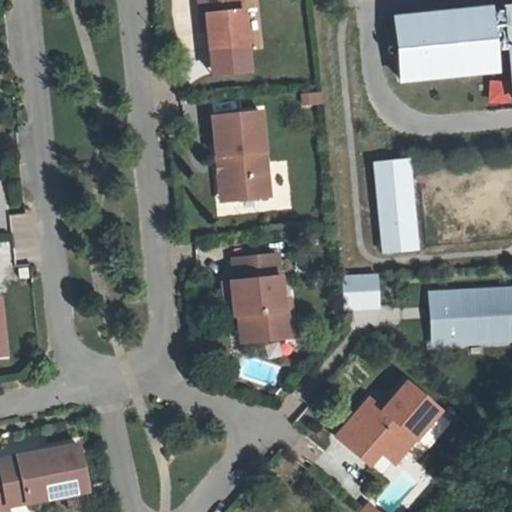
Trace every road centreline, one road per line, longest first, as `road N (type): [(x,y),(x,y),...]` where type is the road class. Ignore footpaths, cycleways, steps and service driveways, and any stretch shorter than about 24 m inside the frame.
road 1 (residential): [(80,385),(66,358),(27,0)]
road 2 (residential): [(131,0),(171,340),(160,367)]
road 3 (residential): [(160,367),(180,395),(240,418),(251,431),(248,455),(197,511)]
road 4 (residential): [(102,380),(135,511)]
